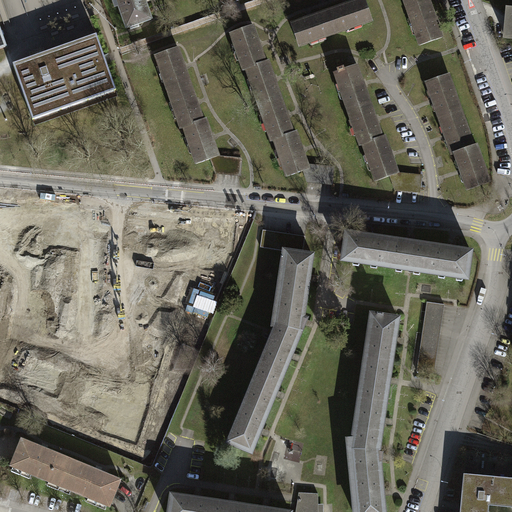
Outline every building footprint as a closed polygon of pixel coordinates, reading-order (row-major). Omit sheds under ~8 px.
[(152,19),(144,0),(116,0),(127,28),(152,19)] [(364,0),(363,0),(292,24),(299,46),(372,22),(364,0)] [(428,0),(403,0),(420,45),(442,37),(428,0)] [(266,63),(253,27),(231,34),(244,71),(247,70),(272,141),(273,140),(286,177),(304,170),(309,168),(296,132),(293,133),(269,62),(266,63)] [(97,35),(13,65),(33,120),(116,91),(97,35)] [(179,49),(156,57),(181,129),(184,128),(197,164),(211,159),(219,156),(206,119),(204,120),(179,49)] [(357,65),(335,73),(361,146),(364,145),(376,180),(390,175),(394,174),(398,172),(385,136),(383,137),(357,65)] [(449,75),(428,82),(452,155),(456,154),(468,189),(489,182),(477,146),(473,147),(449,75)] [(242,174),(242,158),(219,156),(211,159),(218,172),(242,174)] [(333,183),(333,166),(308,164),(309,168),(304,170),(308,181),(333,183)] [(420,191),(421,175),(398,172),(394,174),(390,175),(396,189),(420,191)] [(11,291),(41,295),(41,292),(45,293),(46,285),(42,285),(43,278),(38,277),(39,268),(44,269),(44,264),(63,265),(64,260),(74,261),(76,234),(66,233),(67,227),(51,226),(53,205),(21,202),(21,208),(9,206),(6,231),(15,232),(12,266),(14,266),(14,274),(13,274),(11,291)] [(80,208),(72,340),(100,341),(108,209),(80,208)] [(138,288),(137,294),(168,299),(170,281),(171,272),(174,272),(176,248),(184,248),(187,218),(144,214),(143,225),(123,224),(122,229),(112,228),(110,255),(120,256),(119,262),(141,264),(141,268),(147,269),(146,277),(140,276),(139,281),(135,280),(134,287),(138,288)] [(302,237),(261,230),(258,247),(284,250),(301,253),(302,237)] [(348,233),(344,260),(468,278),(472,251),(348,233)] [(249,451),(304,318),(301,317),(310,253),(301,253),(284,250),(273,326),(272,326),(225,441),(249,451)] [(41,295),(11,291),(8,309),(11,309),(10,317),(9,316),(6,333),(12,334),(6,366),(12,367),(10,376),(34,380),(36,371),(41,372),(44,355),(49,356),(50,351),(59,353),(63,332),(55,330),(55,329),(36,326),(37,321),(32,321),(33,312),(38,313),(39,308),(43,309),(44,301),(40,301),(41,295)] [(134,313),(128,335),(157,342),(161,326),(163,315),(165,316),(168,299),(137,294),(136,297),(132,296),(131,303),(135,304),(134,313)] [(442,304),(425,302),(415,371),(432,373),(442,304)] [(356,511),(382,511),(378,453),(376,453),(396,318),(370,314),(352,438),(349,438),(356,511)] [(153,360),(157,342),(128,335),(128,338),(123,337),(121,345),(126,346),(124,353),(129,354),(127,362),(122,360),(120,364),(103,359),(103,360),(95,357),(89,377),(97,380),(96,385),(100,387),(95,403),(100,404),(98,413),(121,421),(124,412),(129,413),(139,383),(144,385),(149,369),(149,368),(151,359),(153,360)] [(19,438),(9,465),(108,505),(118,478),(19,438)] [(511,511),(511,477),(462,473),(457,511),(511,511)] [(297,492),(294,511),(315,511),(315,493),(297,492)] [(287,511),(170,493),(166,511),(287,511)]
